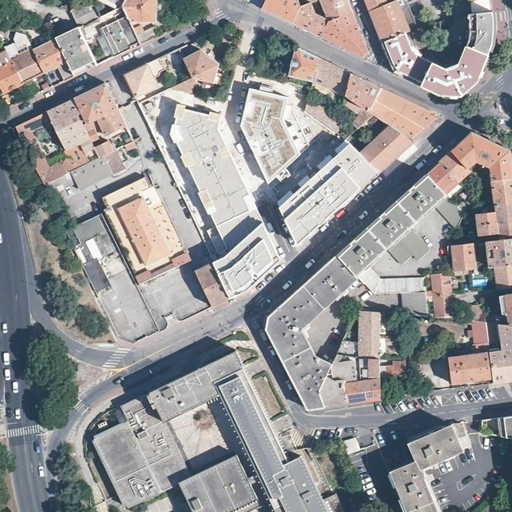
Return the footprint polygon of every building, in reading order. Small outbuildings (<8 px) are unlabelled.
[(74,0),(61,0),(59,7),(71,11),(72,10),(74,0)] [(124,0),(123,4),(131,21),(156,20),(156,0),(124,0)] [(297,0),(265,0),(262,7),(278,15),(293,22),(300,7),(297,0)] [(348,0),(320,0),(328,19),(353,10),(348,0)] [(365,0),(370,10),(388,2),(386,0),(365,0)] [(406,32),(410,30),(400,4),(398,0),(394,0),(388,2),(370,10),(375,23),(382,41),(384,41),(406,32)] [(300,7),(293,22),(307,29),(320,36),(328,19),(323,17),(318,15),(313,2),(311,2),(300,7)] [(85,22),(78,26),(95,65),(119,54),(141,43),(137,34),(131,21),(123,4),(116,7),(101,15),(95,18),(85,22)] [(72,10),(71,11),(76,22),(83,19),(84,19),(85,22),(95,18),(90,7),(72,10)] [(493,15),(493,9),(468,14),(469,18),(471,18),(471,26),(469,44),(488,54),(492,43),(494,32),(494,31),(493,15)] [(328,19),(320,36),(328,39),(357,54),(363,57),(369,51),(353,10),(328,19)] [(137,34),(141,43),(159,35),(154,25),(137,34)] [(55,36),(56,38),(67,61),(74,75),(85,70),(95,65),(78,26),(55,36)] [(6,44),(4,45),(7,50),(23,82),(46,71),(34,48),(26,33),(16,31),(14,38),(19,47),(14,50),(10,43),(6,45),(6,44)] [(477,82),(488,54),(469,44),(461,65),(459,65),(457,63),(450,65),(451,68),(448,69),(418,54),(418,53),(419,51),(419,50),(414,48),(412,50),(406,32),(384,41),(382,41),(388,55),(394,70),(398,72),(440,94),(462,95),(470,88),(477,82)] [(433,40),(431,33),(424,35),(426,42),(433,40)] [(56,38),(34,48),(46,71),(67,61),(56,38)] [(319,57),(299,47),(295,50),(288,73),(308,79),(306,87),(311,88),(319,57)] [(192,76),(172,87),(192,92),(194,78),(217,82),(219,72),(216,71),(218,62),(202,49),(201,49),(200,49),(183,57),(192,76)] [(23,82),(7,50),(0,53),(0,83),(4,91),(23,82)] [(161,64),(158,57),(152,60),(148,62),(124,73),(136,98),(139,103),(158,94),(162,92),(155,76),(159,74),(160,70),(165,68),(162,63),(161,64)] [(336,65),(319,57),(311,88),(310,91),(313,92),(314,92),(315,88),(342,98),(351,72),(336,65)] [(366,80),(351,72),(342,98),(363,112),(369,113),(381,87),(366,80)] [(118,107),(106,82),(104,83),(89,90),(75,97),(83,112),(88,122),(118,107)] [(369,113),(372,115),(379,120),(390,126),(412,140),(424,130),(435,120),(436,119),(437,117),(438,116),(438,114),(381,87),(369,113)] [(269,181),(299,155),(282,122),(287,98),(251,89),(244,125),(269,181)] [(8,107),(16,103),(10,91),(2,95),(8,107)] [(65,149),(90,137),(84,124),(78,114),(83,112),(75,97),(62,103),(47,110),(53,122),(65,149)] [(339,121),(309,98),(305,109),(326,125),(338,133),(339,121)] [(363,112),(342,98),(341,102),(361,115),(363,112)] [(90,137),(92,141),(100,138),(97,132),(103,129),(106,135),(126,125),(118,107),(88,122),(84,124),(90,137)] [(221,118),(180,108),(174,134),(229,252),(223,257),(214,262),(231,298),(247,290),(280,260),(218,128),(221,118)] [(72,170),(90,161),(80,143),(68,155),(69,157),(50,167),(32,130),(41,126),(43,127),(53,122),(47,110),(30,119),(17,125),(42,182),(45,181),(72,170)] [(345,135),(348,138),(359,128),(372,115),(369,113),(363,112),(361,115),(345,135)] [(372,115),(359,128),(364,134),(368,130),(369,130),(368,129),(366,127),(373,121),(376,123),(379,120),(372,115)] [(374,142),(361,153),(378,171),(395,156),(412,140),(390,126),(382,134),(380,132),(378,134),(379,136),(376,139),(374,138),(372,140),(374,142)] [(348,138),(346,140),(352,145),(364,134),(359,128),(348,138)] [(472,132),(451,151),(471,170),(479,162),(486,165),(491,168),(492,168),(492,169),(494,180),(511,177),(511,161),(511,151),(510,150),(508,149),(491,141),(472,132)] [(346,140),(341,136),(338,139),(343,144),(346,140)] [(90,161),(100,157),(95,146),(92,141),(90,137),(65,149),(68,155),(80,143),(90,161)] [(100,157),(113,150),(108,140),(95,146),(100,157)] [(134,140),(125,145),(127,149),(135,145),(135,144),(134,142),(134,141),(134,140)] [(378,171),(361,153),(352,145),(282,207),(298,243),(378,171)] [(90,161),(72,170),(78,182),(81,188),(112,173),(113,174),(125,168),(116,149),(113,150),(100,157),(90,161)] [(439,162),(459,183),(468,175),(472,178),(476,175),(471,170),(451,151),(445,156),(439,162)] [(433,168),(426,174),(446,196),(450,193),(449,191),(459,183),(439,162),(433,168)] [(471,170),(476,175),(479,172),(486,165),(479,162),(471,170)] [(45,181),(53,193),(78,182),(72,170),(45,181)] [(374,294),(403,293),(426,292),(426,291),(425,278),(381,279),(369,266),(387,248),(402,264),(412,255),(418,261),(429,250),(410,228),(435,205),(457,229),(465,214),(446,196),(426,174),(407,191),(380,215),(346,246),(337,254),(359,277),(374,294)] [(153,277),(191,261),(157,188),(155,189),(149,175),(123,187),(124,188),(103,198),(109,212),(105,214),(139,284),(153,277)] [(483,182),(478,191),(476,194),(486,194),(487,193),(486,188),(492,187),(492,183),(494,183),(497,203),(511,200),(511,177),(494,180),(483,182)] [(469,193),(474,199),(476,194),(478,191),(474,188),(469,193)] [(487,241),(511,237),(511,200),(497,203),(490,204),(491,207),(497,206),(498,214),(478,217),(480,235),(499,232),(500,232),(501,233),(501,237),(493,238),(493,236),(487,237),(487,241)] [(159,331),(138,285),(136,285),(101,213),(75,226),(67,230),(66,230),(66,231),(118,337),(135,343),(136,343),(159,331)] [(511,263),(511,237),(487,241),(490,266),(496,266),(511,263)] [(450,271),(469,269),(477,268),(473,243),(447,246),(448,253),(454,253),(455,266),(449,267),(450,271)] [(318,391),(332,363),(315,356),(303,332),(304,327),(359,277),(337,254),(297,290),(270,315),(269,316),(269,317),(268,318),(266,329),(278,351),(292,379),(308,408),(308,409),(309,409),(325,407),(318,391)] [(214,262),(195,270),(213,307),(231,298),(214,262)] [(511,263),(496,266),(499,287),(511,285),(511,263)] [(427,297),(451,294),(448,272),(425,275),(425,278),(433,278),(434,290),(434,291),(433,291),(426,291),(426,292),(427,297)] [(404,315),(411,315),(428,317),(428,314),(427,302),(427,297),(426,292),(403,293),(404,315)] [(511,292),(506,293),(506,294),(500,295),(503,312),(502,314),(493,314),(494,323),(509,325),(511,324),(511,292)] [(453,319),(451,294),(427,297),(427,302),(435,301),(436,313),(428,314),(428,317),(453,319)] [(483,321),(481,305),(472,306),(474,320),(483,321)] [(474,320),(472,306),(465,306),(466,320),(474,320)] [(362,401),(381,399),(381,377),(381,366),(381,313),(357,310),(337,352),(359,358),(359,381),(344,383),(346,404),(362,401)] [(486,321),(483,321),(474,320),(466,320),(465,319),(465,324),(474,325),(474,329),(474,330),(470,331),(470,338),(476,337),(477,345),(475,345),(476,353),(475,354),(474,354),(449,357),(453,383),(468,381),(468,380),(489,377),(490,377),(490,375),(492,374),(492,369),(490,356),(486,322),(486,321)] [(511,324),(509,325),(494,323),(486,322),(490,356),(492,369),(492,374),(493,383),(511,380),(511,324)] [(257,511),(265,508),(266,511),(344,511),(336,494),(333,495),(310,447),(305,448),(285,452),(236,350),(197,369),(191,372),(182,376),(169,382),(114,408),(120,422),(93,435),(94,438),(92,439),(124,506),(127,505),(128,507),(180,482),(193,511),(257,511)] [(334,405),(346,404),(344,383),(359,381),(359,358),(337,352),(332,363),(318,391),(325,407),(334,405)] [(404,362),(394,362),(394,366),(381,366),(381,377),(404,377),(404,362)] [(511,415),(483,419),(482,432),(510,437),(511,436),(511,415)] [(466,435),(461,422),(452,423),(460,442),(463,441),(464,438),(464,436),(466,435)] [(460,442),(452,423),(430,433),(409,442),(417,460),(391,472),(407,511),(439,511),(421,469),(445,458),(444,455),(462,448),(460,442)] [(355,440),(339,442),(345,458),(360,452),(355,440)]
